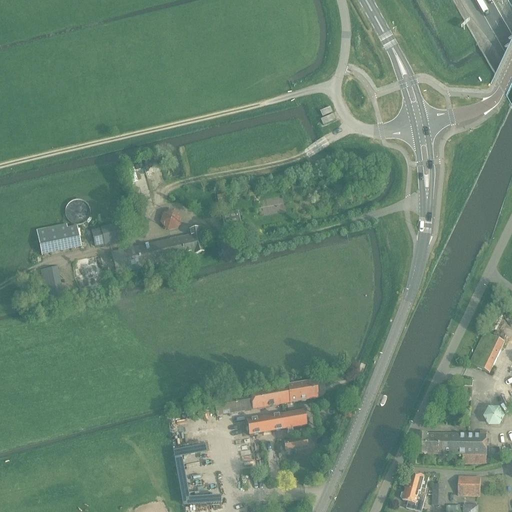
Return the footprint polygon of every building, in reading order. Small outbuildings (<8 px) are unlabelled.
[(330,108),(319,112),(322,118),(332,113),(330,108)] [(333,115),(320,120),(322,126),(324,125),(335,121),(333,115)] [(218,205),(231,202),(229,193),(216,196),(218,205)] [(173,210),(163,213),(160,223),(167,232),(178,229),(181,218),(173,210)] [(226,240),(243,237),(238,213),(222,217),(226,240)] [(41,257),(81,248),(77,227),(67,229),(66,225),(36,231),(41,257)] [(105,246),(124,242),(120,225),(102,229),(102,230),(92,232),(96,247),(105,245),(105,246)] [(190,236),(111,254),(116,276),(179,261),(180,264),(182,266),(187,265),(189,262),(188,258),(203,254),(198,230),(189,232),(190,236)] [(47,302),(63,299),(56,270),(41,273),(47,302)] [(469,365),(490,375),(505,344),(484,334),(469,365)] [(315,381),(287,386),(213,399),(216,417),(301,402),(302,403),(306,402),(307,401),(318,399),(315,381)] [(489,427),(500,427),(505,418),(500,409),(489,408),(484,418),(489,427)] [(303,412),(246,422),(249,436),(306,427),(303,412)] [(417,456),(463,456),(463,465),(485,465),(486,457),(487,433),(480,433),(480,437),(418,436),(417,456)] [(306,438),(295,440),(296,449),(308,447),(306,438)] [(185,463),(210,459),(209,451),(209,450),(208,450),(176,456),(175,456),(175,457),(176,463),(176,464),(183,503),(183,504),(184,511),(185,511),(224,511),(225,511),(225,510),(225,503),(225,502),(224,502),(191,503),(185,463)] [(404,489),(405,491),(421,495),(422,491),(425,492),(429,480),(410,475),(408,483),(405,483),(404,489)] [(480,498),(480,479),(459,478),(458,497),(480,498)] [(445,507),(445,486),(432,485),(431,507),(445,507)] [(422,511),(427,496),(421,495),(405,491),(406,491),(405,494),(402,495),(401,500),(403,502),(408,504),(407,510),(412,511),(422,511)]
